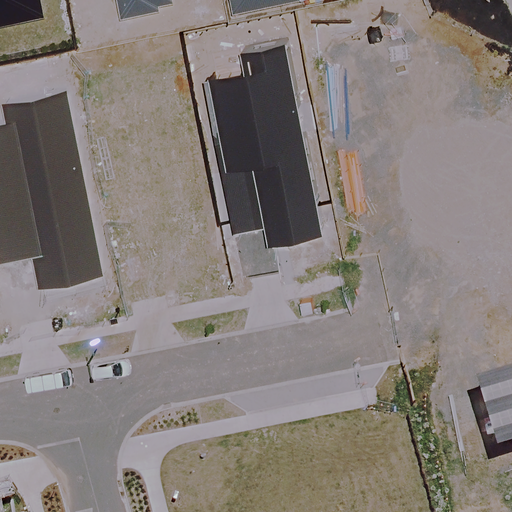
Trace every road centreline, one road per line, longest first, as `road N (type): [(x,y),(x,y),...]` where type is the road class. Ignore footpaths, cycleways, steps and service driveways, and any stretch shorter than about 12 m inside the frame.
road 1 (residential): [(373,330),(65,405)]
road 2 (unknown): [(511,296),(373,330)]
